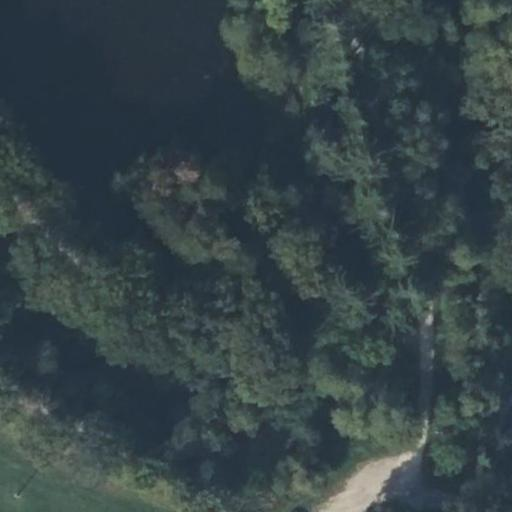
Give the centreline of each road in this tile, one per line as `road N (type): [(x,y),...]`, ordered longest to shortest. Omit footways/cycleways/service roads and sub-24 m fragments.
road 1 (track): [(360,0),(416,184),(429,301),(418,492)]
road 2 (unclassified): [(492,511),(418,492),(377,511)]
